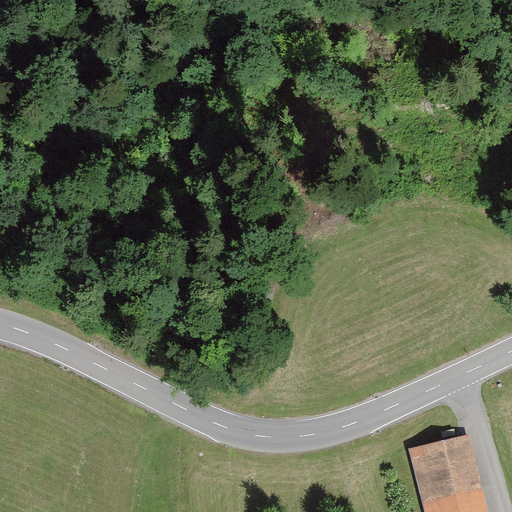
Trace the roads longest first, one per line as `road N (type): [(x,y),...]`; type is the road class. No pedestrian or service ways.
road 1 (tertiary): [(511,351),(347,425),(278,437),(216,423),(0,324)]
road 2 (track): [(466,373),(506,511)]
